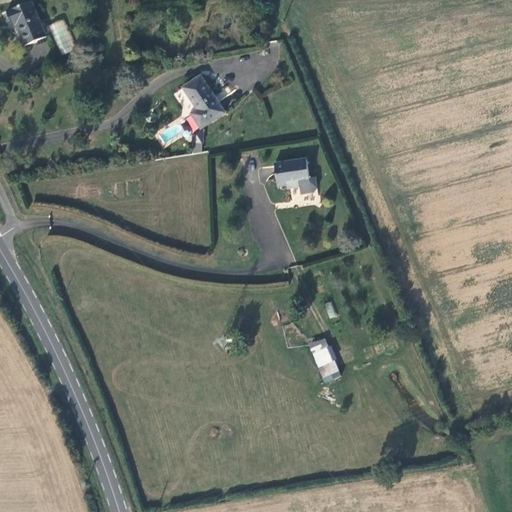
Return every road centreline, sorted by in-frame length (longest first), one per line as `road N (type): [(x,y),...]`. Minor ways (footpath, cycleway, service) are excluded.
road 1 (unknown): [(1,233),(68,226),(208,273),(255,270),(285,251)]
road 2 (secondary): [(0,250),(50,341),(118,511)]
